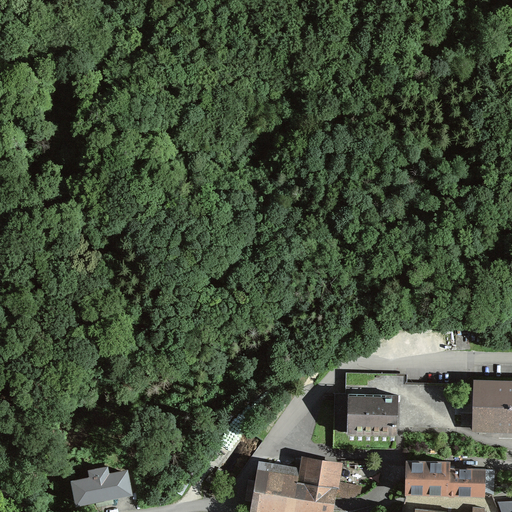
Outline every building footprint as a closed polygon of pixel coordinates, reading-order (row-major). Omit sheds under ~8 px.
[(340,393),(335,393),(332,447),(403,448),(405,431),(511,437),(511,379),(469,378),(466,383),(404,384),(404,374),(346,371),(346,393),(340,393)] [(290,476),(289,479),(260,474),(258,482),(250,481),(247,497),(256,498),(254,506),(288,511),(329,511),(331,503),(332,496),(339,497),(347,498),(349,498),(350,498),(352,497),(353,497),(355,497),(357,496),(358,496),(360,495),(362,486),(334,481),(337,463),(307,458),(303,482),(292,480),(293,476),(290,476)] [(484,495),(484,494),(491,494),(493,494),(493,469),(455,468),(455,463),(450,463),(450,462),(407,461),(406,493),(484,495)] [(73,481),(78,502),(96,499),(98,505),(113,502),(112,496),(130,492),(126,471),(108,475),(106,468),(91,471),(92,478),(73,481)] [(218,487),(223,480),(211,472),(207,479),(218,487)] [(511,511),(511,501),(499,502),(503,511),(511,511)]
